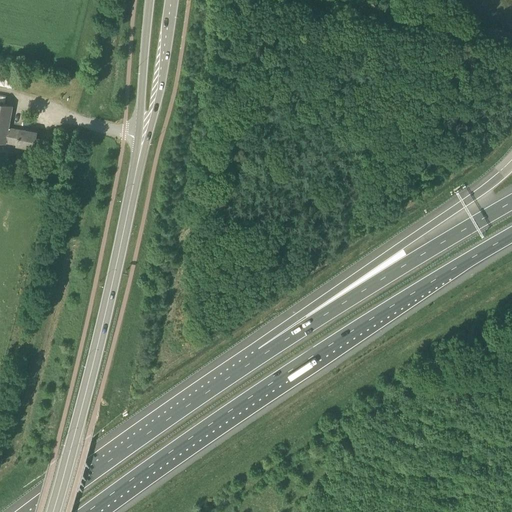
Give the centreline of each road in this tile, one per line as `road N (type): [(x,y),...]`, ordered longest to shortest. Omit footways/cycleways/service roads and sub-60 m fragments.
road 1 (motorway): [(90,511),(511,233)]
road 2 (secondary): [(51,511),(141,148)]
road 3 (motorway): [(511,165),(307,309),(247,366)]
road 4 (motorway): [(511,202),(247,366)]
road 5 (motorway): [(247,366),(40,511)]
road 6 (secondary): [(141,148),(171,0)]
road 7 (secondary): [(150,0),(141,148)]
